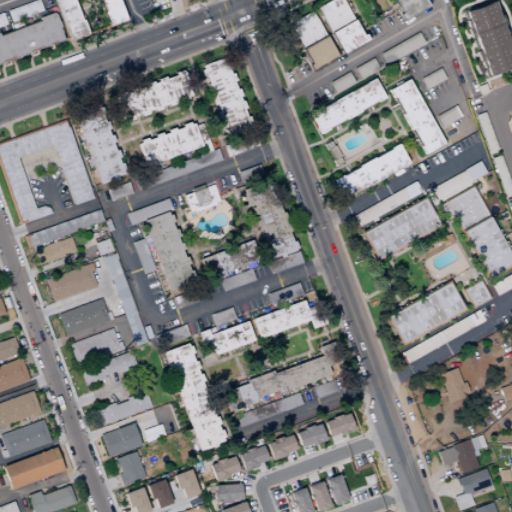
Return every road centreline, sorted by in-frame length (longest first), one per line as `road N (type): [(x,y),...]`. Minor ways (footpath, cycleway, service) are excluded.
road 1 (tertiary): [(240,13),(422,511)]
road 2 (residential): [(102,511),(0,235)]
road 3 (residential): [(347,451),(260,483),(267,511),(380,501)]
